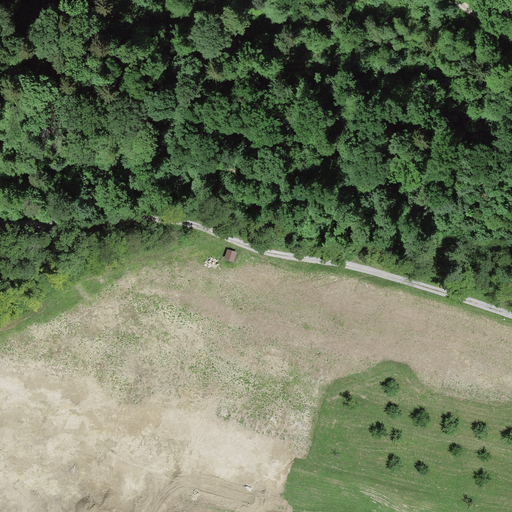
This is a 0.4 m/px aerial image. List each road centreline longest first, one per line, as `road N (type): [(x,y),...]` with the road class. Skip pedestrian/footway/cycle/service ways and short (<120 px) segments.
road 1 (track): [(0,222),(186,223),(263,252),(352,266),(511,315)]
road 2 (track): [(128,0),(155,137)]
